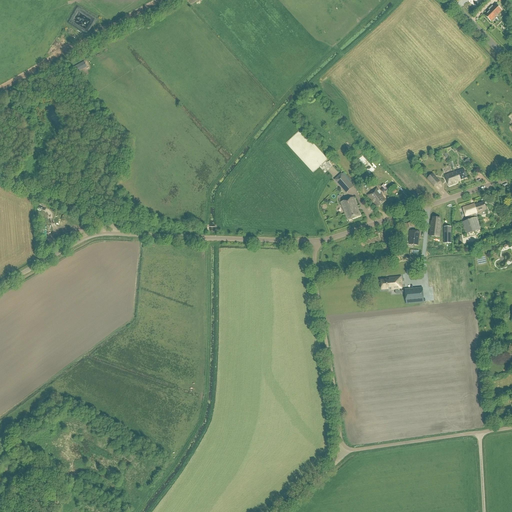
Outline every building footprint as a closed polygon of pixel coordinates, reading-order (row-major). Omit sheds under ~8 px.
[(502,11),(496,5),(493,7),(492,6),(489,10),(484,15),(491,22),(502,11)] [(457,181),(458,183),(458,181),(467,178),(464,169),(458,171),(457,171),(454,172),(457,181)] [(457,181),(454,172),(445,175),(449,186),(458,183),(457,181)] [(353,187),(342,174),(334,181),(346,193),(353,187)] [(427,179),(434,186),(439,181),(432,174),(427,179)] [(382,195),(377,188),(367,195),(377,208),(386,201),(382,195)] [(361,216),(354,198),(340,203),(347,221),(361,216)] [(487,210),(484,202),(475,206),(474,204),(462,208),(466,218),(478,214),(478,213),(487,210)] [(431,222),(430,234),(440,235),(441,223),(440,223),(441,219),(433,218),(432,222),(431,222)] [(481,230),(477,218),(462,222),(466,234),(481,230)] [(410,236),(409,245),(418,246),(420,232),(410,231),(409,236),(410,236)] [(478,236),(464,238),(465,244),(479,242),(478,236)] [(386,280),(381,281),(382,290),(391,289),(391,290),(402,289),(401,285),(400,285),(400,282),(401,282),(401,277),(386,279),(386,280)] [(424,303),(423,288),(405,290),(406,305),(424,303)]
